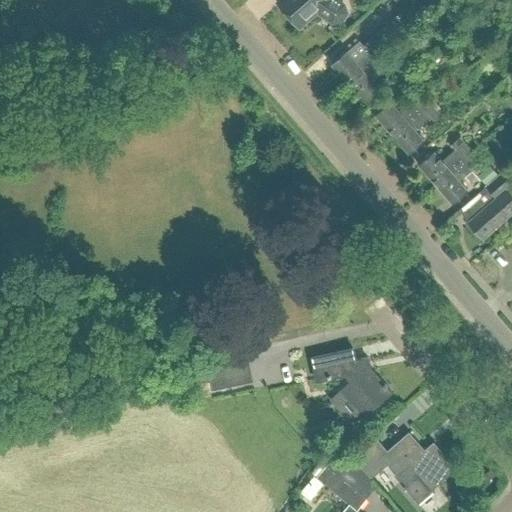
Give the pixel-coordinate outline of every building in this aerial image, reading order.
[(282,0),(278,4),(299,27),(316,12),(332,22),(342,22),(347,12),(344,5),(336,0),(335,0),(282,0)] [(366,50),(354,61),(347,52),(331,66),(347,83),(385,50),(385,51),(407,31),(395,16),(373,37),(362,46),(366,50)] [(398,66),(385,51),(385,50),(347,83),(363,102),(378,88),(372,81),(384,70),(388,74),(398,66)] [(409,100),(398,110),(390,102),(375,115),(392,134),(429,101),(417,87),(406,97),(409,100)] [(423,139),(416,131),(429,120),(433,124),(442,116),(429,101),(392,134),(408,152),(423,139)] [(452,151),(442,160),(434,152),(419,165),(435,184),(473,151),(473,150),(461,137),(449,147),(452,151)] [(467,189),(460,181),(481,161),(473,151),(435,184),(452,202),(467,189)] [(481,238),(511,210),(511,175),(505,168),(498,174),(483,187),(463,205),(473,216),(467,221),(481,238)] [(352,348),(311,357),(316,381),(349,373),(350,377),(351,378),(339,389),(363,416),(374,405),(390,392),(369,368),(367,358),(355,361),(352,348)] [(246,352),(206,362),(211,384),(224,381),(225,386),(253,380),(246,352)] [(372,434),(348,455),(363,471),(370,479),(392,460),(400,470),(393,476),(416,502),(431,489),(429,487),(437,480),(439,482),(455,468),(442,453),(440,455),(431,444),(424,450),(408,432),(382,455),(377,448),(381,444),(372,434)] [(341,446),(316,477),(323,483),(348,504),(341,511),(357,511),(356,511),(366,498),(351,486),(363,471),(348,455),(341,446)] [(310,500),(323,483),(316,477),(315,477),(302,493),(310,500)]
